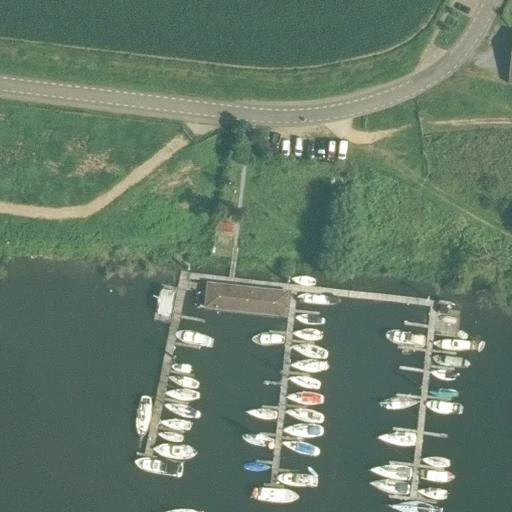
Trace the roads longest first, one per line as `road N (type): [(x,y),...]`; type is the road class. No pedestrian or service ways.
road 1 (unclassified): [(0,87),(255,118),(328,115),(429,82),(467,52),(494,0)]
road 2 (track): [(202,111),(197,133),(88,212),(0,207)]
road 3 (track): [(511,124),(365,138),(328,115)]
